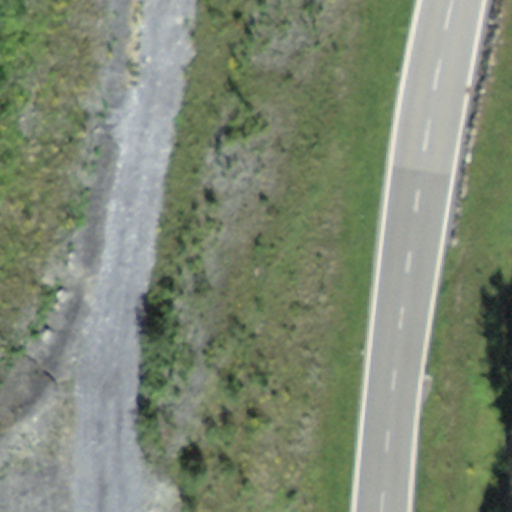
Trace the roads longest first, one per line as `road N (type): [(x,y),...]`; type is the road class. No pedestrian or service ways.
road 1 (tertiary): [(447,0),(374,511)]
road 2 (track): [(145,0),(118,175)]
